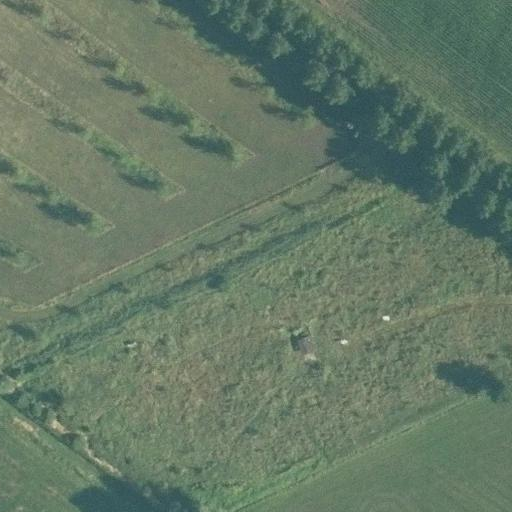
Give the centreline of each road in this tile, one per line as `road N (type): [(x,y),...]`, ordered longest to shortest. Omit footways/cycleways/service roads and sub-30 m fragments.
road 1 (track): [(0,312),(48,309),(390,153)]
road 2 (track): [(511,187),(257,0)]
